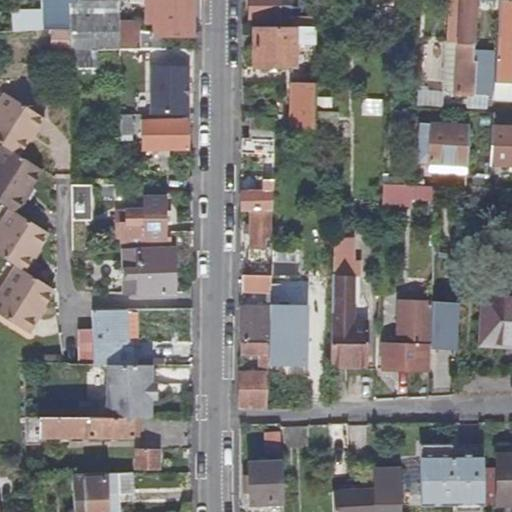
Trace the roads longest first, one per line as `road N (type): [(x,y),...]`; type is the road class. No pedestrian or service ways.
road 1 (residential): [(217,511),(220,0)]
road 2 (unknown): [(217,308),(68,301),(65,177)]
